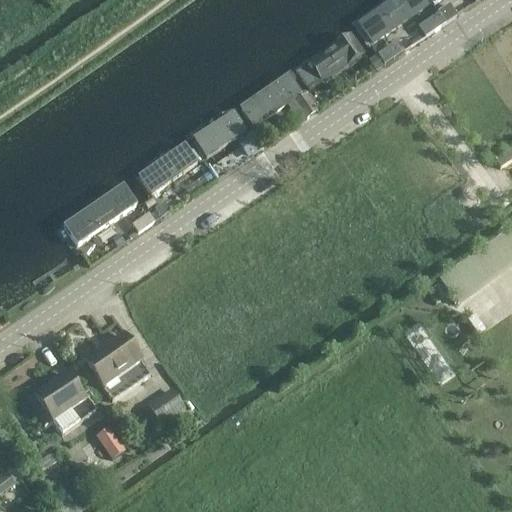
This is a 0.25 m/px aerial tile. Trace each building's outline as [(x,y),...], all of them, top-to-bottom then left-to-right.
[(369,0),(347,16),(375,58),(434,18),(420,0),(369,0)] [(424,0),(436,17),(460,0),(424,0)] [(282,59),(311,104),(372,60),(342,19),(282,59)] [(227,94),(258,141),(300,111),(295,104),(306,97),(279,60),(227,94)] [(180,127),(212,173),(246,149),(242,143),(254,135),(225,96),(180,127)] [(121,168),(153,213),(209,174),(178,128),(121,168)] [(40,224),(72,269),(150,215),(117,171),(40,224)] [(112,404),(150,378),(122,339),(85,364),(112,404)] [(61,438),(97,414),(87,400),(84,402),(66,377),(34,398),(61,438)] [(161,428),(184,412),(173,396),(150,412),(161,428)] [(112,463),(128,454),(112,427),(96,436),(112,463)] [(0,497),(14,487),(7,476),(0,480),(0,497)]
